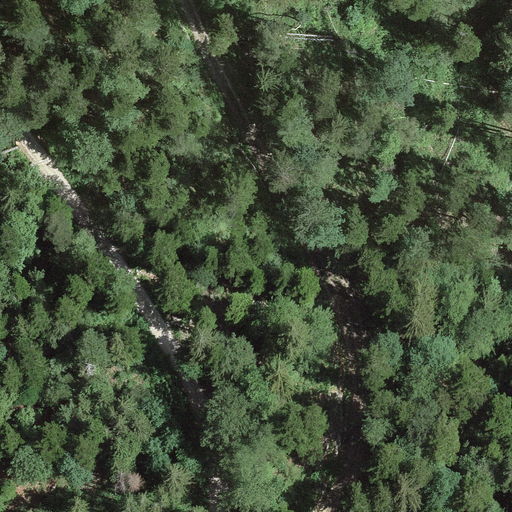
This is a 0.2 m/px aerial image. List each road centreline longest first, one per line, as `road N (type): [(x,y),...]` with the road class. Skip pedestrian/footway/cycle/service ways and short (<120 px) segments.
road 1 (track): [(330,511),(351,458),(356,372),(342,299),(190,0)]
road 2 (track): [(0,115),(62,190),(174,363),(215,453),(222,511)]
